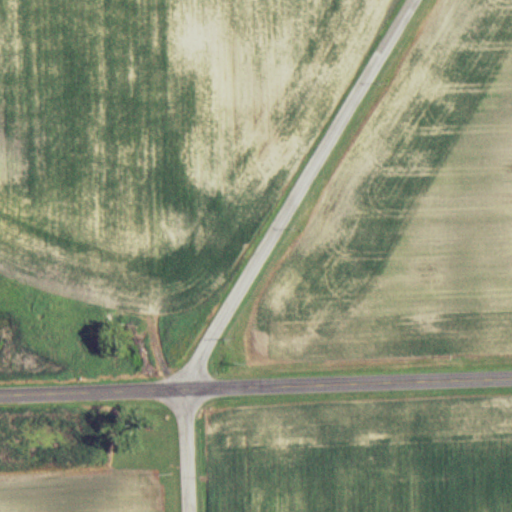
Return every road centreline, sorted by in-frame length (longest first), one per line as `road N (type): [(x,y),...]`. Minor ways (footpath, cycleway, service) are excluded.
road 1 (residential): [(181,511),(181,375),(405,0)]
road 2 (residential): [(0,396),(511,380)]
